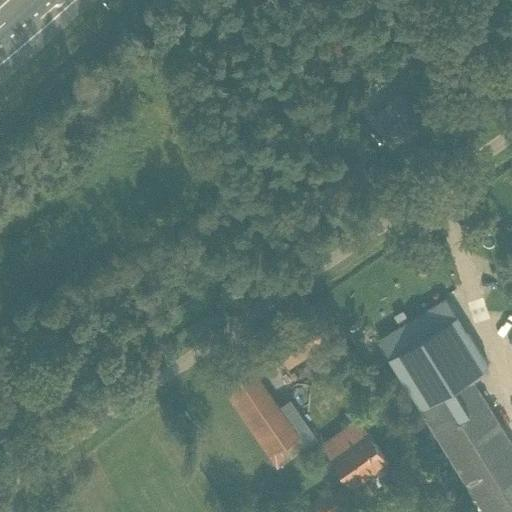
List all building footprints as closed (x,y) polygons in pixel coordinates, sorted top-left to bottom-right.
[(381,133),(384,137),(385,136),(391,144),(422,122),(402,96),(372,118),(383,132),(381,133)] [(199,290),(152,323),(165,342),(213,310),(199,290)] [(420,408),(471,377),(488,366),(457,315),(456,315),(445,298),(379,339),(390,357),(389,357),(420,408)] [(274,344),(289,367),(326,343),(311,319),(274,344)] [(214,375),(277,467),(305,447),(296,435),(297,434),(251,366),(250,366),(242,356),(214,375)] [(420,408),(477,498),(511,475),(511,443),(471,377),(420,408)] [(330,486),(296,511),(341,511),(346,509),(344,505),(354,497),(356,500),(369,491),(395,472),(370,435),(358,419),(323,444),(335,460),(353,486),(338,497),(330,486)] [(511,511),(511,475),(477,498),(485,511),(511,511)]
